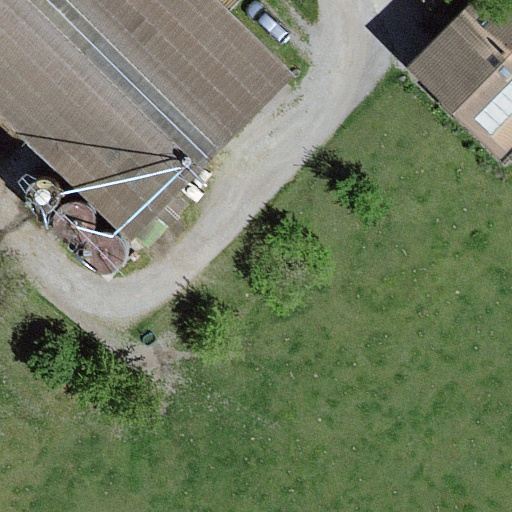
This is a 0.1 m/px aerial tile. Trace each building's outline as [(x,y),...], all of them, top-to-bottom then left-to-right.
[(228,0),(0,0),(0,97),(143,233),(300,69),(228,0)] [(511,0),(475,0),(414,62),(506,153),(511,146),(511,0)] [(43,189),(46,193),(51,195),(57,196),(62,195),(67,192),(70,188),(72,183),(72,178),(71,173),(68,169),(64,166),(59,164),(54,164),(49,165),(45,168),(42,173),(40,178),(40,184),(43,189)] [(86,232),(93,231),(98,228),(103,223),(105,216),(106,210),(104,203),(100,197),(95,193),(88,191),(81,192),(74,194),(69,199),(66,205),(64,212),(66,218),(69,224),(73,229),(80,231),(86,232)] [(117,264),(123,262),(129,259),(133,254),(136,248),(136,241),(135,235),(131,229),(125,225),(118,223),(111,223),(105,225),(100,230),(96,236),(95,243),(96,249),(99,255),(104,260),(110,263),(117,264)]
